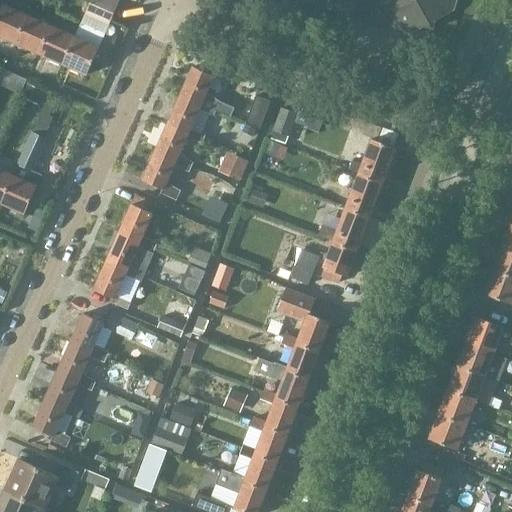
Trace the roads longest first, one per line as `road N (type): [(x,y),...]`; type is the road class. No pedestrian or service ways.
road 1 (residential): [(449,89),(290,511)]
road 2 (residential): [(0,389),(170,4)]
road 3 (residential): [(375,511),(511,150)]
road 4 (secondary): [(333,511),(439,230)]
road 5 (residential): [(449,89),(170,4)]
road 6 (secondary): [(439,230),(470,184),(500,106)]
road 7 (secondary): [(474,98),(440,191),(439,230)]
